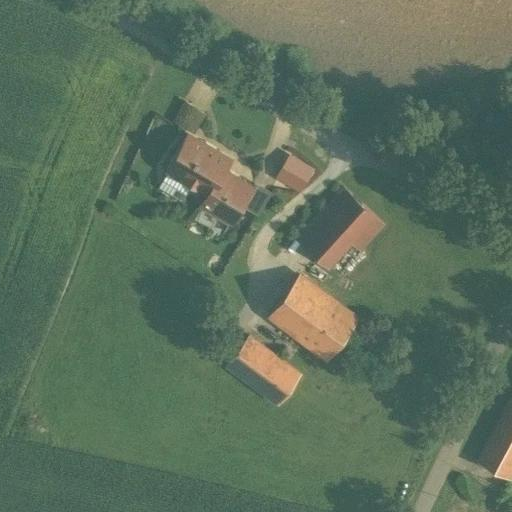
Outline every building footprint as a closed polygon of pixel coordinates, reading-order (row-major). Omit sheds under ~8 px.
[(186,97),(176,117),(201,128),(210,108),(186,97)] [(229,159),(187,134),(166,169),(207,193),(209,194),(223,170),(229,159)] [(289,152),(275,176),(299,191),(313,166),(289,152)] [(250,186),(223,170),(209,194),(207,193),(201,203),(230,220),(250,186)] [(343,187),(297,239),(326,266),(349,241),(359,250),(383,224),(360,202),(343,187)] [(367,327),(298,275),(267,315),(325,358),(343,336),(355,344),(367,327)] [(299,373),(247,335),(226,365),(277,403),(299,373)] [(511,393),(476,461),(507,478),(511,469),(511,393)]
